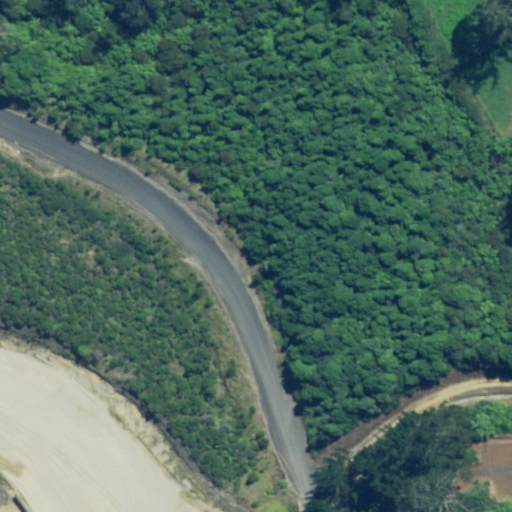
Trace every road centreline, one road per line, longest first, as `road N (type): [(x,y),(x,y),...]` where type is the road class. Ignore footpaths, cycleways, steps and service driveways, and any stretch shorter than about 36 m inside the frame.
road 1 (track): [(0,124),(135,192),(219,280),(309,511)]
road 2 (track): [(0,408),(30,422),(79,475),(92,511)]
